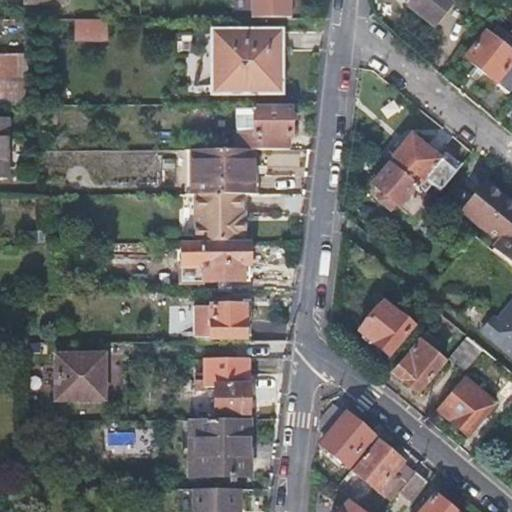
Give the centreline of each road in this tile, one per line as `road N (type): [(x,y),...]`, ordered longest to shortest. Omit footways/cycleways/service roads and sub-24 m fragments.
road 1 (residential): [(309,346),(345,24)]
road 2 (residential): [(507,511),(309,346)]
road 3 (residential): [(345,24),(511,157)]
road 4 (residential): [(290,511),(309,346)]
